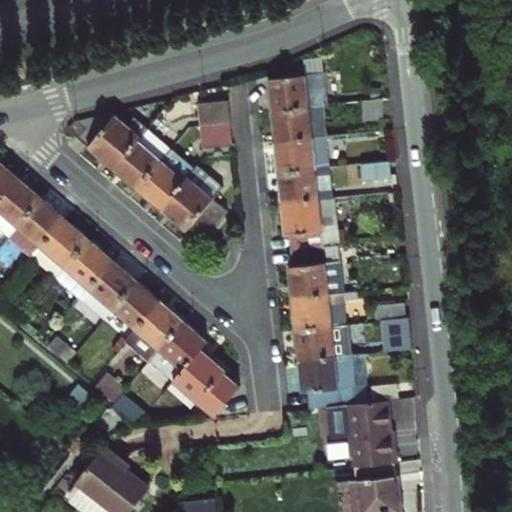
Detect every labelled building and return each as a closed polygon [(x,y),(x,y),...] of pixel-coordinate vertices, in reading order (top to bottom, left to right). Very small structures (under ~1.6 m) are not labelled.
[(268,79),(271,110),(309,106),(323,104),(327,104),(323,73),(268,79)] [(382,98),(362,101),(364,121),(384,119),(382,98)] [(199,103),(201,126),(230,123),(228,100),(199,103)] [(309,106),(312,138),(326,136),(323,104),(309,106)] [(312,138),(309,106),(271,110),(275,141),(312,138)] [(68,129),(114,168),(147,129),(134,118),(128,125),(115,114),(112,118),(108,114),(75,122),(68,129)] [(232,144),(230,123),(201,126),(204,147),(232,144)] [(114,168),(137,188),(171,149),(147,129),(114,168)] [(275,141),(278,172),(329,167),(326,136),(312,138),(275,141)] [(171,149),(137,188),(161,208),(195,169),(171,149)] [(390,161),(363,164),(364,181),(392,178),(390,161)] [(0,200),(19,179),(0,162),(0,200)] [(223,187),(199,165),(195,169),(161,208),(187,230),(189,228),(203,240),(227,211),(213,199),(223,187)] [(278,172),(282,203),(333,199),(329,167),(278,172)] [(0,226),(11,236),(20,226),(42,199),(19,179),(0,200),(0,226)] [(289,236),(291,251),(340,245),(335,198),(333,199),(282,203),(285,236),(289,236)] [(42,199),(20,226),(42,246),(65,219),(42,199)] [(89,240),(65,219),(42,246),(33,257),(57,278),(89,240)] [(42,246),(20,226),(11,236),(10,237),(33,257),(42,246)] [(89,240),(57,278),(80,298),(113,260),(89,240)] [(289,266),(292,299),(344,293),(340,245),(291,251),(293,266),(289,266)] [(105,319),(114,308),(137,281),(113,260),(80,298),(105,319)] [(137,328),(160,301),(137,281),(114,308),(137,328)] [(292,299),(296,331),(347,325),(344,298),(354,297),(354,292),(344,293),(292,299)] [(160,301),(137,328),(127,339),(151,360),(160,350),(184,321),(160,301)] [(404,303),(377,306),(378,319),(406,316),(404,303)] [(22,323),(38,337),(47,326),(30,312),(22,323)] [(385,320),(388,351),(411,348),(408,317),(385,320)] [(184,321),(160,350),(184,370),(201,350),(208,342),(184,321)] [(356,354),(352,324),(347,325),(296,331),(299,360),(356,354)] [(58,337),(50,347),(67,362),(76,352),(58,337)] [(226,372),(201,350),(184,370),(175,381),(199,402),(214,416),(239,387),(224,373),(226,372)] [(308,392),(310,407),(345,404),(356,403),(354,386),(366,385),(363,353),(356,354),(299,360),(302,393),(308,392)] [(107,374),(96,386),(115,402),(126,389),(107,374)] [(175,381),(168,389),(192,411),(199,402),(175,381)] [(348,442),(389,437),(386,400),(356,403),(345,404),(348,442)] [(350,466),(395,461),(394,444),(390,444),(389,437),(348,442),(350,466)] [(135,511),(155,485),(126,465),(122,462),(124,460),(106,447),(76,491),(77,497),(76,502),(90,511),(135,511)] [(399,511),(396,474),(351,479),(353,498),(360,497),(361,511),(399,511)] [(217,511),(216,499),(178,503),(178,511),(217,511)]
